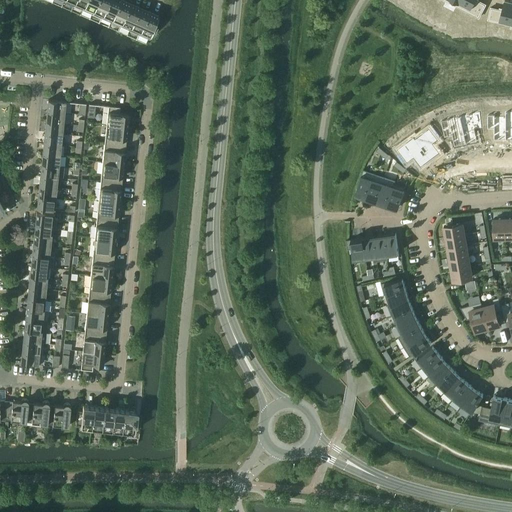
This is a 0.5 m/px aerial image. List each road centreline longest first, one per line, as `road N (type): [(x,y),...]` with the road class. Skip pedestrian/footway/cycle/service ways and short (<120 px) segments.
road 1 (residential): [(0,381),(109,389),(119,375),(146,101),(139,92),(37,81)]
road 2 (secondary): [(236,0),(212,233),(218,287),(241,350)]
road 3 (residential): [(434,204),(421,235),(438,302),(463,343),(498,357)]
road 4 (secondary): [(511,509),(430,494),(360,469)]
road 5 (residential): [(37,81),(24,201),(0,225)]
